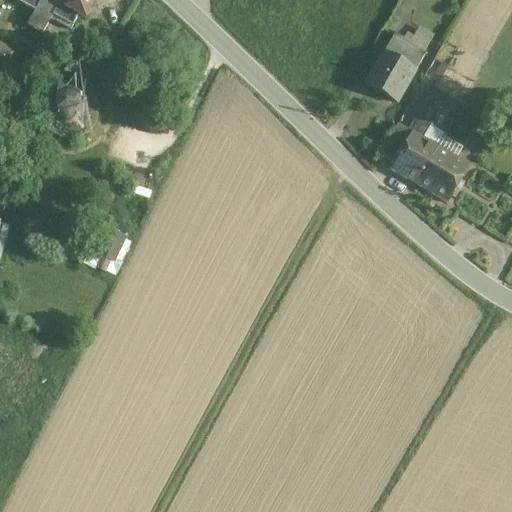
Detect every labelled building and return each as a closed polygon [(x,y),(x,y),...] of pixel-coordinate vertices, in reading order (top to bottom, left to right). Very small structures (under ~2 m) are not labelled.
[(43,35),(52,17),(71,27),(77,16),(84,20),(95,0),(14,0),(35,12),(27,26),(43,35)] [(425,55),(394,37),(365,86),(396,105),(425,55)] [(13,54),(0,47),(0,76),(13,54)] [(96,122),(98,110),(96,98),(89,89),(79,82),(67,80),(56,82),(46,89),(39,99),(37,111),(40,122),(46,132),(56,139),(68,141),(80,139),(90,132),(96,122)] [(433,93),(417,120),(420,122),(443,136),(459,108),(433,93)] [(443,136),(420,122),(412,135),(394,165),(390,171),(447,205),(468,168),(435,148),(443,136)] [(398,126),(380,158),(394,165),(412,135),(398,126)] [(125,239),(110,232),(99,257),(113,264),(125,239)]
